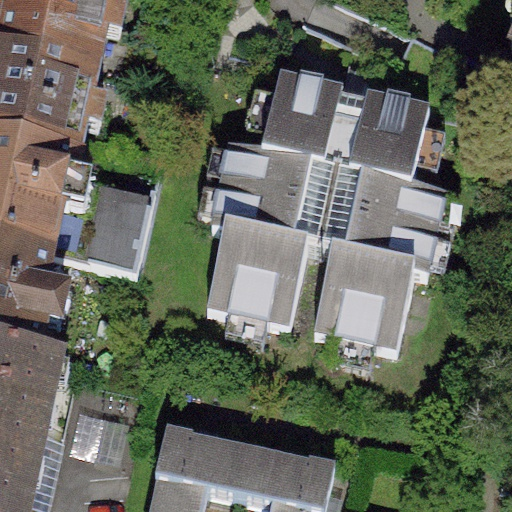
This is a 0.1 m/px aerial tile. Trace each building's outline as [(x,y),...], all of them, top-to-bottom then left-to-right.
[(15,0),(2,59),(103,81),(120,0),(15,0)] [(2,59),(0,68),(0,153),(84,172),(103,81),(2,59)] [(344,99),(284,85),(266,164),(233,156),(214,239),(228,242),(210,321),(293,340),(311,259),(336,265),(319,342),(399,360),(417,283),(429,286),(447,204),(414,197),(432,119),(369,105),(368,110),(342,104),(344,99)] [(0,153),(0,256),(54,269),(63,229),(71,231),(72,227),(84,172),(0,153)] [(103,233),(72,227),(71,231),(63,229),(54,269),(95,278),(136,285),(150,223),(107,214),(103,233)] [(0,256),(0,356),(41,365),(54,309),(46,307),(54,269),(0,256)] [(0,356),(0,506),(26,511),(31,511),(63,370),(41,365),(0,356)] [(197,445),(171,439),(159,490),(162,491),(157,511),(207,511),(210,501),(243,508),(253,461),(196,448),(197,445)] [(310,473),(253,461),(243,508),(260,511),(330,511),(338,475),(311,470),(310,473)]
